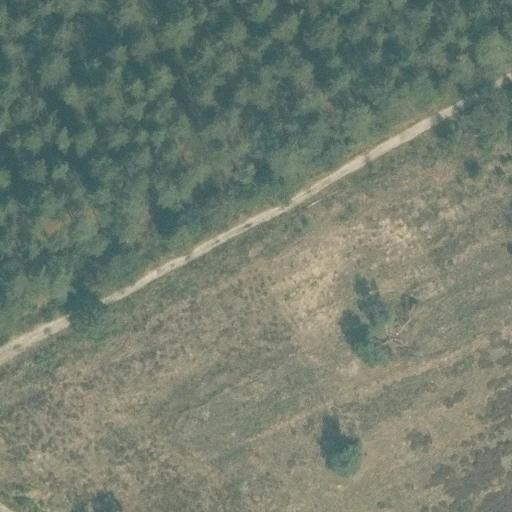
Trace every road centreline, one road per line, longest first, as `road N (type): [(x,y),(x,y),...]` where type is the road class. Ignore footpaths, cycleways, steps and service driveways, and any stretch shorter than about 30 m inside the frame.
road 1 (track): [(511,79),(211,243)]
road 2 (track): [(0,357),(211,243)]
